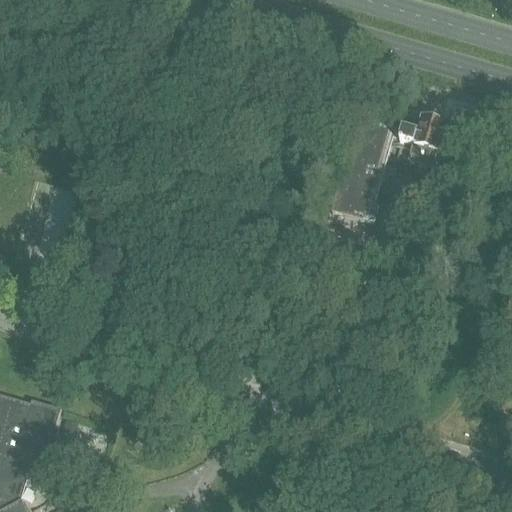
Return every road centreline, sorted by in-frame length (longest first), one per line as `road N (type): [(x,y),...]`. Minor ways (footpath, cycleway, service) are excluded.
road 1 (primary): [(224,0),(511,83)]
road 2 (residential): [(0,322),(258,397)]
road 3 (residential): [(258,397),(483,459)]
road 4 (primary): [(511,41),(369,0)]
road 5 (residential): [(197,511),(258,397)]
